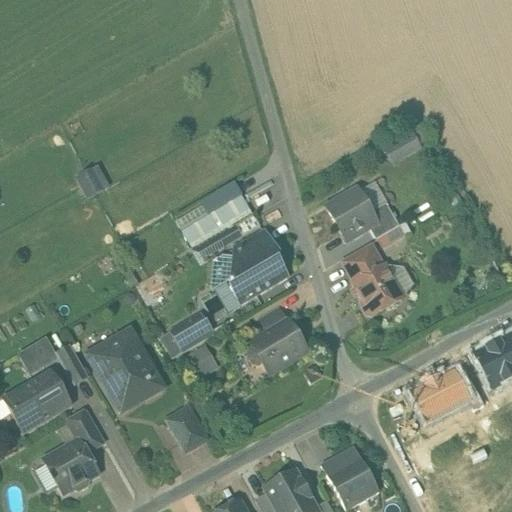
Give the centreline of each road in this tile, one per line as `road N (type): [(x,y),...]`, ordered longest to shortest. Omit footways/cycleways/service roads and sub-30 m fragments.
road 1 (unclassified): [(357,399),(311,285),(242,0)]
road 2 (unclassified): [(150,511),(357,399)]
road 3 (unclassified): [(357,399),(511,312)]
road 4 (residential): [(417,511),(357,399)]
